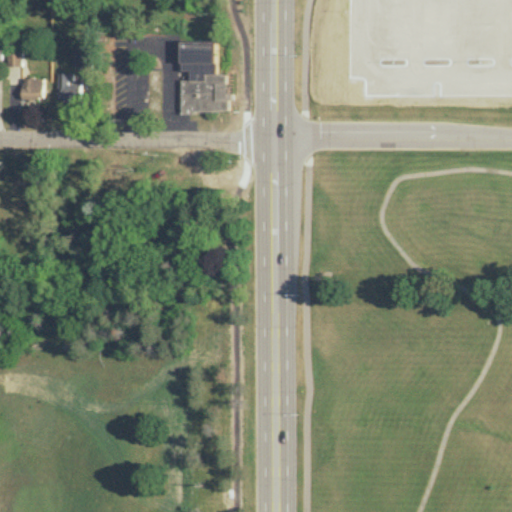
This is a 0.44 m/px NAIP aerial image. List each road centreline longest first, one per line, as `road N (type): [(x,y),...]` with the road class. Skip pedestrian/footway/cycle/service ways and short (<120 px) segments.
road 1 (tertiary): [(275,511),(273,0)]
road 2 (residential): [(0,141),(274,143)]
